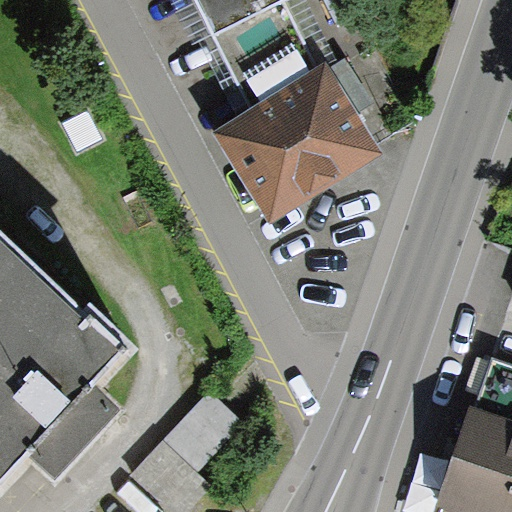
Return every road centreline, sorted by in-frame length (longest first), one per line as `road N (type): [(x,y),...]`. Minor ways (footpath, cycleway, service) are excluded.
road 1 (residential): [(353,464),(102,0)]
road 2 (secondary): [(353,464),(511,8)]
